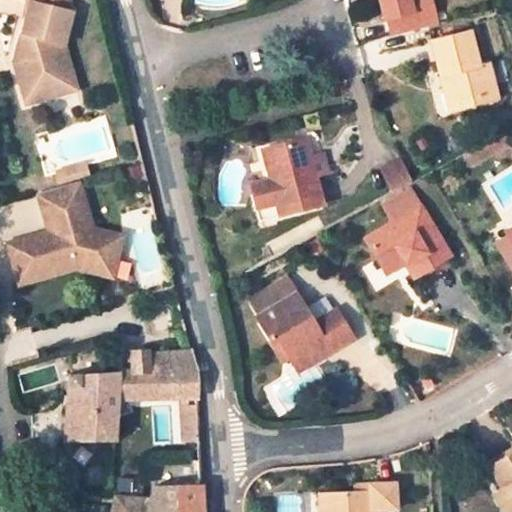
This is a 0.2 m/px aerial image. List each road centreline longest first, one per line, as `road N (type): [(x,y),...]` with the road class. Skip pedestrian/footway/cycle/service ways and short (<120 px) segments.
road 1 (unclassified): [(221,449),(215,356),(146,60)]
road 2 (residential): [(221,449),(360,440),(434,417),(511,371)]
road 3 (residential): [(146,60),(328,7)]
road 4 (unknown): [(7,511),(3,359)]
